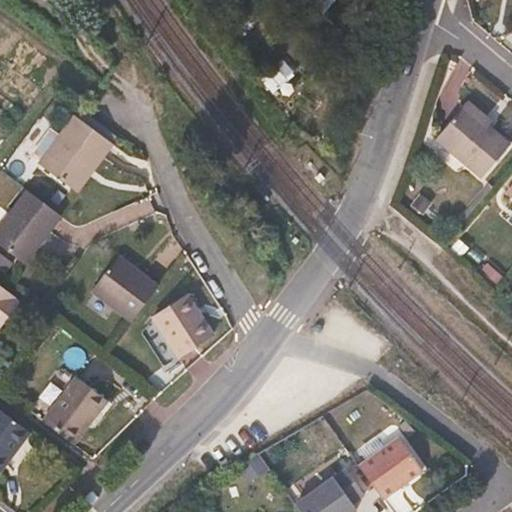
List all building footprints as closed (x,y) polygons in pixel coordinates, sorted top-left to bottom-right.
[(473,101),(466,109),(489,129),(497,121),(473,101)] [(511,149),(489,129),(466,109),(438,143),(484,182),(511,149)] [(122,141),(80,113),(75,120),(117,148),(122,141)] [(117,148),(75,120),(35,181),(70,204),(85,182),(91,186),(117,148)] [(76,208),(91,186),(85,182),(70,204),(76,208)] [(41,258),(62,230),(26,203),(0,237),(0,267),(16,279),(35,253),(41,258)] [(22,283),(41,258),(35,253),(16,279),(22,283)] [(95,296),(131,325),(155,293),(119,265),(95,296)] [(0,295),(0,325),(14,308),(9,304),(10,303),(0,295)] [(213,340),(186,299),(151,322),(179,363),(213,340)] [(77,378),(44,424),(70,443),(88,419),(92,422),(108,401),(77,378)] [(0,474),(28,437),(0,416),(0,474)] [(398,437),(359,466),(383,499),(422,470),(398,437)] [(345,469),(295,505),(300,511),(352,511),(356,509),(352,503),(364,494),(345,469)]
